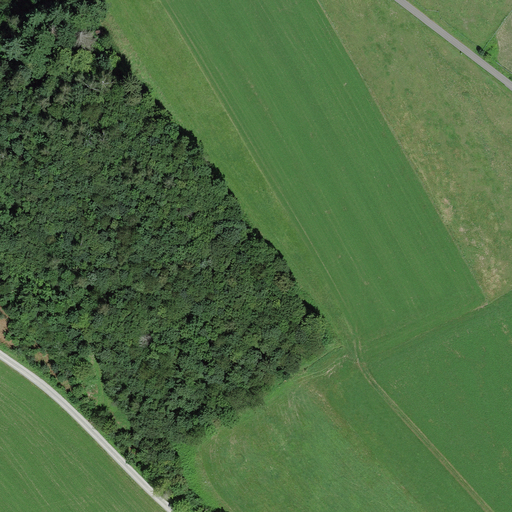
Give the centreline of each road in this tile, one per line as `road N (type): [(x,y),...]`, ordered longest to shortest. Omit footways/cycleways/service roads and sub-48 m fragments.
road 1 (track): [(0,352),(80,411),(177,511)]
road 2 (residential): [(511,86),(398,0)]
